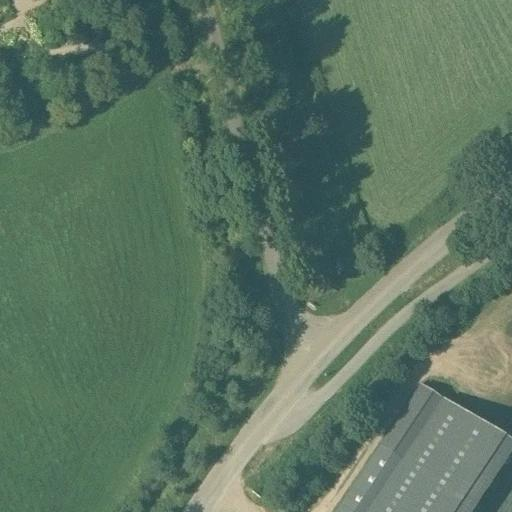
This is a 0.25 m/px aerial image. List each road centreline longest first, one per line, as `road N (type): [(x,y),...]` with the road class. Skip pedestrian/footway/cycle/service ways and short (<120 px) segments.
road 1 (unclassified): [(204,0),(298,382)]
road 2 (unclassified): [(298,382),(418,264),(511,194)]
road 3 (unclassified): [(298,382),(313,403),(412,308),(511,239)]
road 4 (unclassified): [(199,511),(298,382)]
